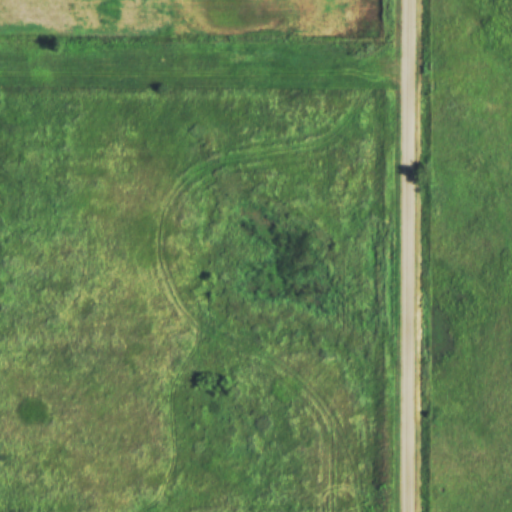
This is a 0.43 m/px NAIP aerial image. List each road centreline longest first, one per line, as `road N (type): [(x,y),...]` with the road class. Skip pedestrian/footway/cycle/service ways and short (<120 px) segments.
road 1 (residential): [(407,511),(407,0)]
road 2 (track): [(407,76),(0,74)]
